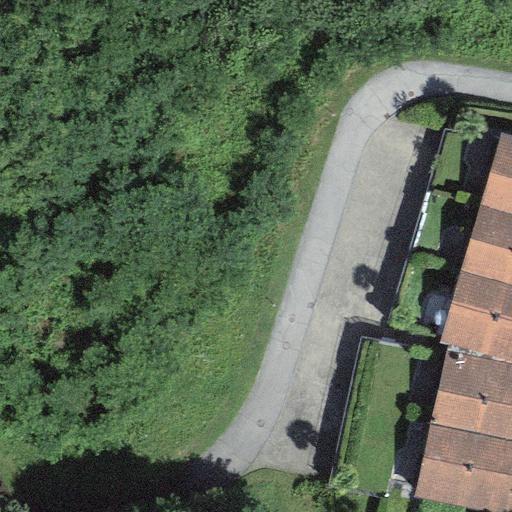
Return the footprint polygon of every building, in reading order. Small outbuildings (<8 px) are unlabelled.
[(511,138),(498,135),(478,205),(511,215),(511,138)] [(511,287),(511,215),(478,205),(458,272),(511,287)] [(511,287),(458,272),(437,343),(447,346),(511,364),(511,287)] [(511,364),(447,346),(428,424),(511,441),(511,364)] [(510,511),(511,504),(511,441),(428,424),(413,498),(482,511),(510,511)]
